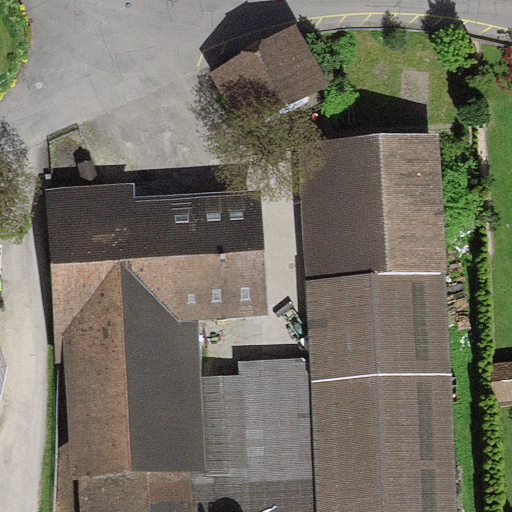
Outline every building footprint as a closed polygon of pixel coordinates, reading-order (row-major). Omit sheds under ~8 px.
[(276,57),(232,82),(259,127),(301,101),(276,57)] [(445,511),(425,150),(324,156),(344,511),(445,511)] [(53,359),(68,358),(79,511),(174,511),(165,311),(253,307),(248,217),(125,225),(124,208),(52,212),(53,218),(48,218),(53,359)] [(284,368),(236,370),(242,483),(290,480),(284,368)] [(511,370),(487,372),(490,399),(511,396),(511,370)]
